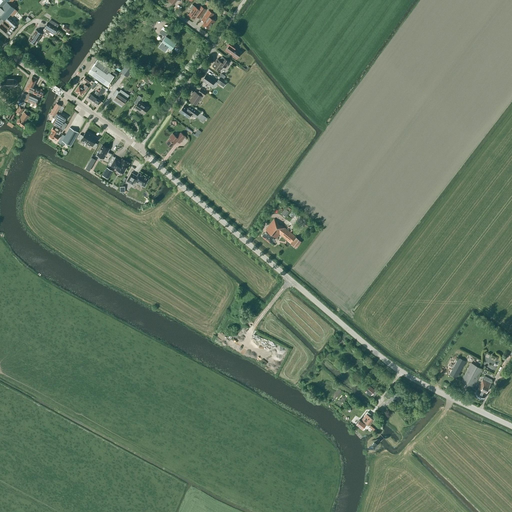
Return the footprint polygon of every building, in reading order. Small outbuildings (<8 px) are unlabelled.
[(0,0),(0,16),(1,17),(0,17),(0,25),(2,24),(2,25),(3,24),(3,23),(15,9),(14,8),(11,6),(8,2),(9,0),(0,0)] [(14,0),(9,0),(8,2),(11,6),(14,8),(16,6),(12,2),(14,0)] [(188,15),(194,19),(196,16),(199,19),(206,10),(200,6),(198,9),(194,6),(191,9),(192,10),(188,15)] [(212,24),(212,25),(215,21),(211,18),(214,14),(208,10),(201,20),(204,22),(202,25),(208,29),(212,24)] [(6,21),(11,26),(8,28),(4,34),(8,38),(16,29),(15,28),(18,25),(13,21),(12,20),(9,17),(6,21)] [(48,24),(47,24),(45,29),(44,29),(45,29),(44,31),(46,32),(47,30),(53,34),(56,29),(58,25),(50,20),(48,24)] [(0,25),(0,30),(4,34),(8,28),(3,24),(2,25),(2,24),(0,25)] [(63,28),(67,30),(67,32),(70,33),(72,28),(64,25),(63,28)] [(42,34),(43,32),(39,29),(37,31),(36,30),(31,38),(30,38),(29,40),(35,45),(42,34)] [(168,48),(171,50),(176,43),(166,37),(168,35),(161,30),(159,33),(165,37),(158,48),(165,53),(168,48)] [(237,59),(240,54),(237,52),(239,50),(235,48),(237,45),(231,41),(228,45),(229,45),(225,50),(229,53),(231,54),(237,59)] [(223,67),(225,68),(229,62),(223,57),(220,61),(217,59),(212,66),(219,71),(223,67)] [(107,86),(114,76),(109,73),(112,69),(98,59),(93,65),(94,65),(89,73),(107,86)] [(128,76),(126,75),(131,67),(126,63),(123,68),(126,70),(124,74),(123,73),(117,81),(122,84),(128,76)] [(215,87),(218,83),(223,87),(226,83),(219,78),(217,82),(206,74),(202,80),(211,87),(212,87),(213,87),(214,87),(215,87)] [(149,83),(151,84),(155,80),(148,75),(143,81),(145,82),(148,84),(149,83)] [(29,92),(33,94),(35,88),(33,87),(37,79),(32,76),(30,81),(25,90),(29,92)] [(82,88),(79,86),(75,91),(81,95),(82,93),(84,94),(89,87),(85,84),(82,88)] [(103,86),(98,93),(91,103),(96,106),(100,101),(97,99),(100,94),(101,95),(105,90),(106,88),(103,86)] [(33,94),(42,97),(44,92),(42,91),(42,90),(40,89),(39,90),(35,88),(33,94)] [(206,93),(200,89),(198,92),(200,93),(199,94),(194,91),(192,94),(193,95),(189,101),(196,105),(202,97),(201,96),(203,95),(204,96),(206,93)] [(124,92),(120,90),(119,91),(116,90),(113,94),(116,96),(114,100),(117,102),(122,105),(127,99),(122,95),(124,92)] [(86,99),(91,103),(98,93),(96,91),(93,96),(90,93),(86,99)] [(37,106),(39,101),(40,97),(29,92),(28,96),(23,94),(20,99),(25,101),(31,103),(37,106)] [(134,109),(143,115),(148,108),(139,102),(142,97),(139,95),(134,103),(137,105),(134,109)] [(55,119),(52,123),(55,125),(54,125),(56,127),(57,126),(60,128),(63,130),(67,124),(64,122),(67,117),(59,112),(57,111),(61,106),(56,103),(50,113),(53,115),(52,117),(55,119)] [(16,112),(20,115),(24,108),(20,106),(16,112)] [(199,113),(189,106),(188,109),(184,106),(179,112),(188,118),(191,114),(195,117),(199,113)] [(16,123),(25,129),(28,124),(24,121),(28,115),(24,112),(23,113),(19,119),(18,118),(17,120),(18,121),(16,123)] [(56,127),(54,125),(54,126),(51,130),(52,131),(49,136),(54,139),(57,140),(59,137),(57,135),(60,130),(59,129),(60,129),(59,129),(60,128),(57,126),(56,127)] [(71,146),(78,133),(70,128),(65,136),(63,135),(58,142),(64,145),(65,143),(71,146)] [(87,143),(92,134),(86,131),(83,136),(80,134),(78,138),(81,140),(87,143)] [(177,141),(180,143),(185,137),(181,133),(177,137),(172,134),(169,137),(170,138),(166,142),(171,147),(177,141)] [(97,137),(92,134),(87,143),(92,146),(95,148),(97,144),(94,142),(97,137)] [(102,145),(97,155),(103,158),(103,159),(107,162),(111,155),(107,152),(109,149),(102,145)] [(126,174),(132,164),(125,160),(123,163),(122,162),(118,160),(114,167),(120,170),(119,170),(126,174)] [(144,187),(149,179),(139,173),(137,176),(131,173),(126,181),(132,184),(134,181),(144,187)] [(281,214),(285,217),(291,210),(287,207),(281,214)] [(277,222),(277,223),(273,220),(266,229),(267,230),(262,236),(271,243),(275,238),(276,239),(280,234),(291,243),(291,244),(296,248),(301,241),(296,237),(277,222)] [(493,367),(497,357),(486,352),(481,361),(493,367)] [(456,379),(466,361),(459,357),(449,375),(456,379)] [(473,388),(475,383),(483,369),(471,363),(461,381),(473,388)] [(492,380),(484,376),(482,380),(474,396),(482,400),(485,394),(483,393),(484,391),(486,392),(490,384),(490,383),(492,380)] [(371,395),(375,391),(367,384),(363,388),(371,395)] [(364,424),(359,420),(356,424),(362,429),(367,423),(369,425),(373,419),(369,416),(371,414),(368,412),(362,420),(365,422),(364,424)]
